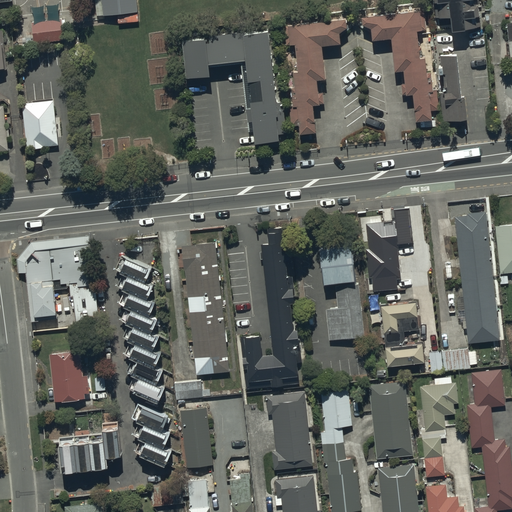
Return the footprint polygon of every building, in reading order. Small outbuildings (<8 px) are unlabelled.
[(136,0),(95,0),(97,18),(138,14),(136,0)] [(435,0),(436,16),(452,16),(453,31),(467,31),(467,25),(480,25),(479,5),(477,5),(476,0),(435,0)] [(422,13),(364,19),(365,26),(373,30),(374,42),(393,40),(397,73),(406,72),(407,85),(402,85),(403,96),(408,95),(408,97),(415,96),(418,124),(434,122),(433,111),(441,111),(438,91),(434,91),(434,85),(430,85),(427,59),(422,60),(419,32),(424,32),(422,13)] [(64,19),(32,22),(34,43),(66,40),(64,19)] [(348,20),(290,27),(292,46),(297,46),(300,73),(295,74),(297,88),(292,89),(295,106),(290,107),(293,128),(301,127),(302,136),(318,134),(315,107),(322,106),(322,105),(326,104),(324,93),(321,94),(319,82),(328,81),(324,48),(343,45),(342,35),(349,29),(348,20)] [(270,32),(184,41),(188,79),(212,76),(211,66),(244,62),(251,129),(255,129),(257,145),(281,143),(280,135),(287,134),(284,103),(278,103),(270,32)] [(460,97),(456,54),(440,56),(440,62),(438,62),(439,77),(443,76),(444,94),(440,94),(443,121),(467,119),(465,97),(460,97)] [(60,146),(55,101),(23,104),(28,150),(46,149),(45,147),(60,146)] [(0,151),(10,151),(5,106),(0,106),(0,151)] [(393,223),(381,224),(382,231),(369,233),(375,286),(377,286),(378,294),(406,291),(401,249),(415,247),(410,206),(392,208),(393,223)] [(467,217),(455,218),(468,346),(500,343),(487,213),(467,215),(467,217)] [(511,225),(496,228),(501,276),(511,274),(511,225)] [(260,337),(243,339),(246,360),(242,361),(244,373),(247,373),(249,386),(271,383),(272,391),(283,390),(282,382),(299,380),(295,349),(299,349),(298,333),(294,334),(290,308),(295,308),(293,292),(289,292),(286,265),(292,264),(290,243),(283,245),(282,233),(264,235),(265,246),(262,246),(273,355),(262,356),(260,337)] [(32,243),(17,262),(19,275),(26,277),(31,325),(57,322),(54,292),(67,290),(67,295),(70,294),(70,298),(74,298),(77,329),(99,326),(89,237),(32,243)] [(216,244),(182,248),(196,377),(230,374),(216,244)] [(352,250),(321,254),(325,290),(356,286),(352,250)] [(132,261),(122,257),(116,271),(122,277),(116,291),(125,295),(119,306),(125,312),(121,323),(128,329),(123,340),(129,345),(125,357),(132,363),(126,375),(133,381),(129,392),(136,395),(135,398),(159,408),(168,387),(161,383),(167,369),(159,366),(164,353),(156,349),(161,339),(152,335),(158,320),(149,316),(155,302),(148,299),(153,288),(145,284),(153,267),(133,259),(132,261)] [(359,288),(336,291),(339,309),(325,311),(330,344),(365,340),(359,288)] [(415,302),(380,306),(385,350),(407,347),(405,334),(419,332),(415,302)] [(407,347),(385,350),(388,371),(425,366),(422,345),(407,347)] [(468,348),(441,351),(444,373),(471,370),(468,348)] [(441,351),(428,353),(431,375),(444,373),(441,351)] [(80,352),(50,355),(55,406),(85,402),(85,396),(90,396),(88,378),(83,379),(80,352)] [(502,370),(471,374),(475,405),(466,407),(472,450),(481,449),(488,508),(474,510),(474,511),(504,511),(511,511),(511,503),(511,502),(511,467),(510,448),(506,448),(505,440),(495,441),(491,410),(507,408),(502,370)] [(105,377),(95,378),(96,393),(106,392),(105,377)] [(435,386),(420,388),(425,429),(426,434),(446,432),(445,419),(455,417),(454,406),(459,405),(456,384),(453,384),(452,377),(434,379),(435,386)] [(201,382),(175,385),(177,401),(203,399),(201,382)] [(406,382),(369,386),(377,461),(414,457),(406,382)] [(349,390),(321,394),(325,433),(321,434),(324,465),(326,465),(331,511),(361,511),(358,473),(354,473),(353,460),(346,461),(343,430),(352,429),(349,390)] [(305,393),(266,397),(268,416),(273,416),(276,452),(272,453),(274,471),(313,467),(305,393)] [(170,417),(138,404),(131,420),(139,426),(133,437),(141,442),(136,454),(141,458),(139,462),(165,471),(173,451),(168,447),(172,433),(165,429),(170,417)] [(208,409),(181,411),(187,470),(213,468),(208,409)] [(104,439),(59,444),(62,479),(107,475),(106,464),(122,463),(118,425),(103,426),(104,439)] [(425,429),(421,430),(422,442),(440,440),(447,439),(446,432),(426,434),(425,429)] [(440,440),(422,442),(424,459),(443,457),(440,440)] [(443,457),(424,459),(427,479),(445,477),(443,457)] [(419,511),(415,466),(377,470),(382,511),(419,511)] [(241,481),(229,482),(232,511),(254,511),(250,474),(240,475),(241,481)] [(317,511),(314,478),(275,481),(277,497),(275,497),(276,507),(282,506),(282,511),(317,511)] [(211,511),(208,480),(187,482),(190,511),(211,511)] [(446,485),(426,488),(428,511),(464,511),(464,508),(459,509),(458,498),(448,499),(446,485)] [(181,487),(151,490),(153,508),(183,505),(181,487)]
